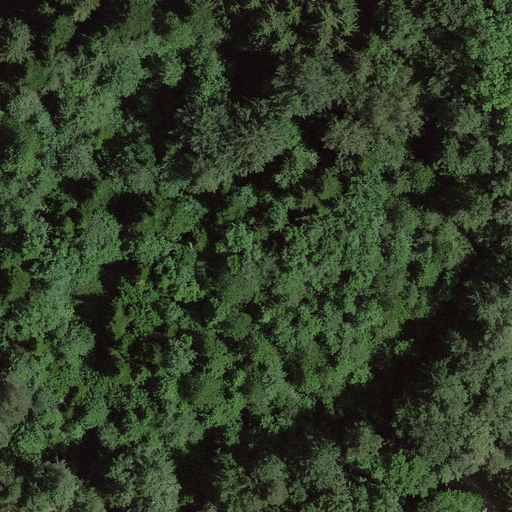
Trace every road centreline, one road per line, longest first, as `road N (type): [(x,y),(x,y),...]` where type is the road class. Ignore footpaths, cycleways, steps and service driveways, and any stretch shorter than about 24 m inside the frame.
road 1 (track): [(371,0),(432,112),(468,226),(467,472),(494,511)]
road 2 (track): [(0,498),(216,507),(467,472)]
